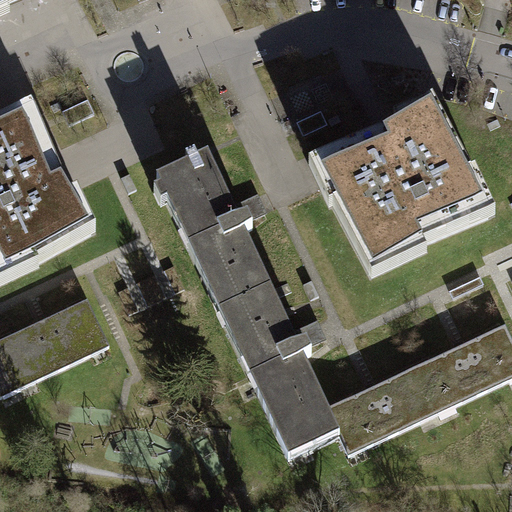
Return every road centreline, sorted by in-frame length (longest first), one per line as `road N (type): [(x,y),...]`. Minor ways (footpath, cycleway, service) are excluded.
road 1 (residential): [(93,53),(209,4),(232,50)]
road 2 (residential): [(478,55),(341,28)]
road 3 (residential): [(232,50),(287,172)]
road 4 (residential): [(232,50),(117,103)]
